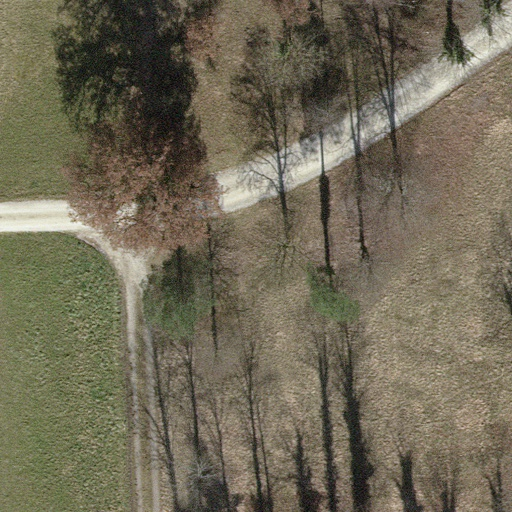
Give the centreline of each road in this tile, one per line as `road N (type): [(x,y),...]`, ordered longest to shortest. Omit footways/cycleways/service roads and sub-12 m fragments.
road 1 (track): [(511,18),(291,169),(0,213)]
road 2 (track): [(80,206),(125,216),(142,511)]
